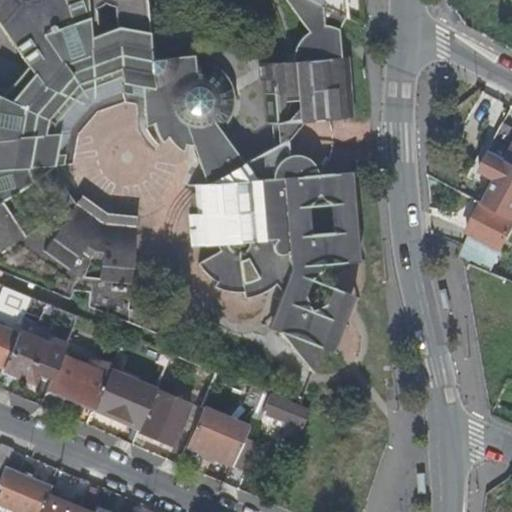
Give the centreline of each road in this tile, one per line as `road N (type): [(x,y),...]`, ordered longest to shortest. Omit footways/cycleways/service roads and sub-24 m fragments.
road 1 (secondary): [(448,428),(411,267),(401,176),(408,25)]
road 2 (residential): [(0,420),(223,511)]
